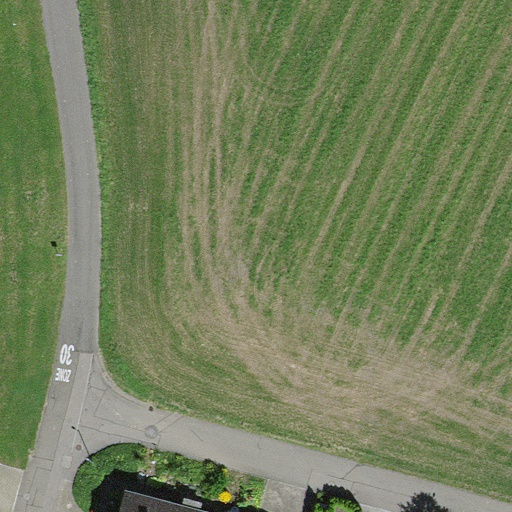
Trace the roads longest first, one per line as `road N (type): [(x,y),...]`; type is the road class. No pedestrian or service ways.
road 1 (residential): [(490,511),(65,392)]
road 2 (residential): [(55,0),(75,139),(79,279),(65,392)]
road 3 (residential): [(65,392),(32,511)]
